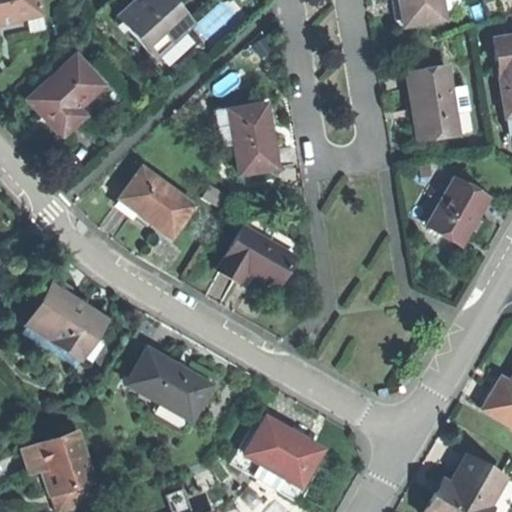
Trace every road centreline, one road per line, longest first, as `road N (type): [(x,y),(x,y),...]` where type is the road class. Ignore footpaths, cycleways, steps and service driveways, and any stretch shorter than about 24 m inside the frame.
road 1 (residential): [(0,153),(112,270),(406,440)]
road 2 (residential): [(290,0),(312,135),(324,156),(344,160),(367,138),(347,0)]
road 3 (residential): [(507,269),(406,440)]
